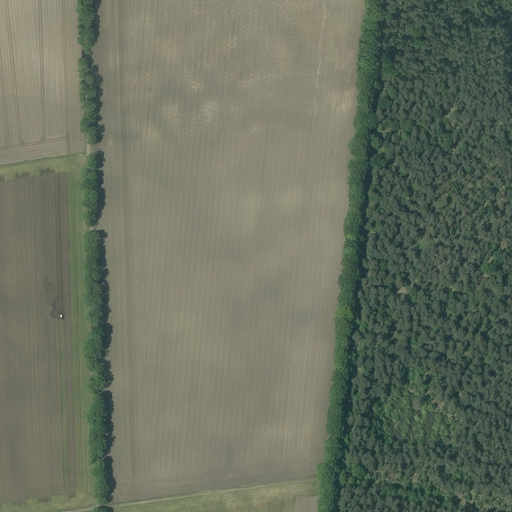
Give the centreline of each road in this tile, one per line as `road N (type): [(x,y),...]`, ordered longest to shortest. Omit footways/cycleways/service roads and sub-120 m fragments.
road 1 (track): [(99,511),(84,0)]
road 2 (track): [(332,474),(375,0)]
road 3 (track): [(472,121),(489,297),(466,511)]
road 4 (track): [(67,511),(332,474)]
road 5 (track): [(348,286),(511,299)]
road 6 (track): [(332,474),(488,511)]
road 7 (track): [(362,130),(511,117)]
